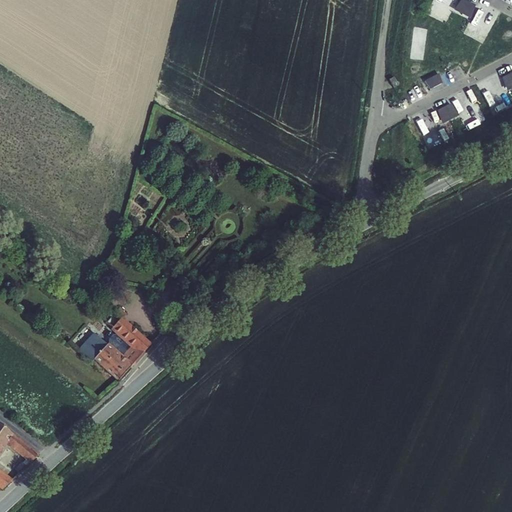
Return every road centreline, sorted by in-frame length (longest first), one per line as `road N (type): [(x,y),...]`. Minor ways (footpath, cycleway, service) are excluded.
road 1 (tertiary): [(0,510),(229,307),(367,222)]
road 2 (unclassified): [(367,222),(389,0)]
road 3 (tertiary): [(367,222),(511,148)]
